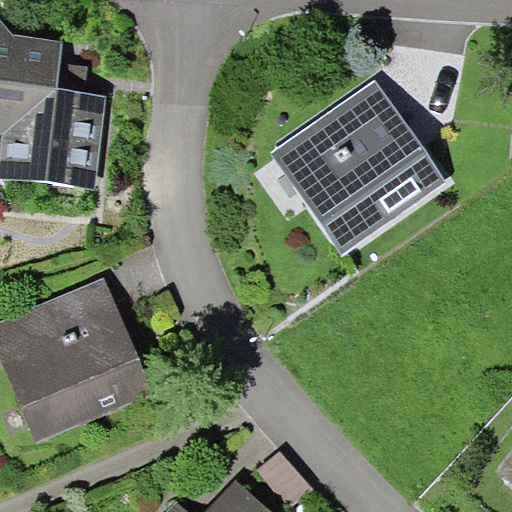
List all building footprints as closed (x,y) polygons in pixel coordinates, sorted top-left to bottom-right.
[(0,176),(96,189),(106,95),(86,92),(58,89),(61,63),(62,40),(10,31),(0,20),(0,176)] [(89,66),(61,63),(58,89),(86,92),(89,66)] [(374,81),(271,152),(341,253),(444,182),(374,81)] [(105,278),(0,322),(0,357),(37,444),(154,394),(105,278)] [(312,490),(280,451),(257,470),(290,509),(312,490)] [(166,511),(270,511),(236,479),(203,511),(188,511),(177,501),(166,511)]
